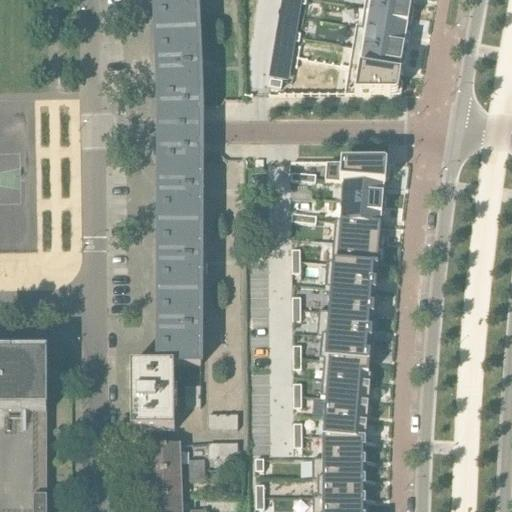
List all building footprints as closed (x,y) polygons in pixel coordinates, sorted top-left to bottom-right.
[(155,0),(160,111),(202,109),(197,0),(155,0)] [(306,0),(303,0),(294,0),(293,6),(305,8),(306,0)] [(419,4),(395,0),(382,0),(379,21),(414,28),(419,4)] [(375,40),(410,47),(414,28),(379,21),(375,40)] [(288,36),(277,34),(275,42),(287,43),(288,36)] [(300,38),(288,36),(287,43),(299,45),(300,38)] [(375,40),(371,59),(407,66),(410,47),(375,40)] [(407,66),(371,59),(368,78),(403,85),(407,66)] [(270,82),(269,90),(281,92),(282,84),(270,82)] [(160,111),(160,145),(160,154),(202,154),(202,109),(160,111)] [(160,154),(159,368),(175,368),(202,368),(202,154),(160,154)] [(326,167),(325,185),(343,186),(383,190),(386,171),(384,168),(326,167)] [(292,176),(291,184),(303,185),(304,177),(292,176)] [(304,177),(303,185),(315,186),(316,178),(304,177)] [(343,186),(341,206),(382,209),(383,199),(383,190),(343,186)] [(341,206),(340,226),(380,229),(382,209),(341,206)] [(292,217),(291,225),(303,226),(304,218),(292,217)] [(304,218),(303,226),(315,227),(316,219),(304,218)] [(335,226),(333,247),(379,251),(380,236),(380,229),(340,226),(335,226)] [(331,267),(331,268),(373,272),(373,274),(377,274),(377,273),(378,258),(379,251),(333,247),(331,267)] [(300,253),(292,254),(292,265),(300,265),(300,253)] [(300,265),(292,265),(292,277),(300,277),(300,265)] [(327,267),(325,292),(330,292),(371,296),(371,298),(375,298),(376,287),(372,287),(373,274),(373,272),(331,268),(331,267),(327,267)] [(330,292),(328,316),(369,320),(369,322),(371,322),(373,322),(374,311),(370,311),(371,298),(371,296),(330,292)] [(300,302),(292,302),(292,314),(300,314),(300,302)] [(300,314),(292,314),(292,326),(300,326),(300,314)] [(323,316),(322,340),(367,344),(367,345),(371,346),(372,335),(368,335),(369,322),(369,320),(328,316),(323,316)] [(322,340),(320,364),(324,364),(369,368),(369,367),(370,359),(366,359),(367,345),(367,344),(322,340)] [(301,350),(293,350),(293,362),(301,362),(301,350)] [(0,511),(46,511),(47,358),(46,358),(47,357),(0,357),(0,511)] [(301,362),(293,362),(293,374),(294,374),(301,374),(301,362)] [(324,364),(322,383),(367,387),(369,368),(324,364)] [(131,385),(175,385),(175,368),(159,368),(131,368),(131,385)] [(322,383),(321,403),(325,403),(366,406),(367,396),(369,396),(369,390),(367,390),(367,387),(322,383)] [(131,417),(175,417),(175,385),(131,385),(131,417)] [(294,388),(293,388),(293,400),(301,400),(301,388),(294,388)] [(185,401),(201,401),(201,390),(185,390),(185,401)] [(301,400),(293,400),(293,412),(301,412),(301,400)] [(185,413),(201,412),(201,401),(185,401),(185,413)] [(325,403),(324,422),(364,425),(365,417),(365,415),(367,415),(368,409),(366,409),(366,406),(325,403)] [(131,433),(146,433),(175,433),(175,417),(131,417),(131,433)] [(208,434),(238,434),(238,418),(208,418),(208,434)] [(324,422),(322,441),(363,444),(363,443),(364,434),(366,435),(366,428),(364,428),(364,425),(324,422)] [(301,428),(293,428),(294,440),(302,440),(301,428)] [(302,440),(294,440),(294,452),(302,452),(302,440)] [(322,443),(322,464),(363,464),(363,463),(363,453),(365,453),(365,446),(365,443),(363,443),(363,444),(322,441),(322,443)] [(208,463),(238,463),(238,447),(208,447),(208,463)] [(180,475),(180,464),(180,449),(146,450),(147,476),(180,475)] [(190,464),(190,475),(205,474),(204,463),(190,464)] [(263,463),(255,463),(255,475),(256,475),(263,475),(263,463)] [(312,464),(312,483),(317,483),(363,483),(363,482),(363,472),(365,472),(365,463),(363,463),(363,464),(322,464),(312,464)] [(190,475),(191,484),(205,484),(205,474),(190,475)] [(148,500),(182,499),(181,484),(180,475),(147,476),(148,500)] [(317,483),(317,502),(363,502),(363,501),(363,491),(365,491),(365,482),(363,482),(363,483),(317,483)] [(257,490),(256,490),(256,502),(264,502),(264,489),(257,490)] [(148,511),(182,511),(182,499),(148,500),(148,511)] [(312,502),(312,511),(362,511),(363,510),(365,510),(365,501),(363,501),(363,502),(317,502),(312,502)] [(263,511),(264,502),(256,502),(255,511),(263,511)]
